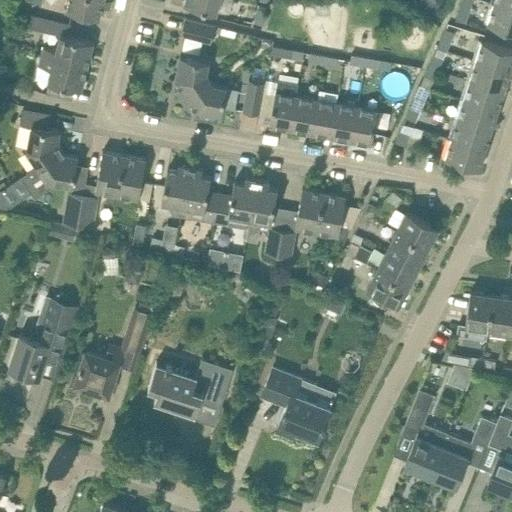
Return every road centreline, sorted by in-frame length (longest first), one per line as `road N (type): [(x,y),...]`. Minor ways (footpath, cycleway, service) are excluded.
road 1 (residential): [(490,194),(193,138),(105,110),(107,67),(128,0)]
road 2 (residential): [(335,511),(467,244)]
road 3 (unclassified): [(256,511),(68,455)]
